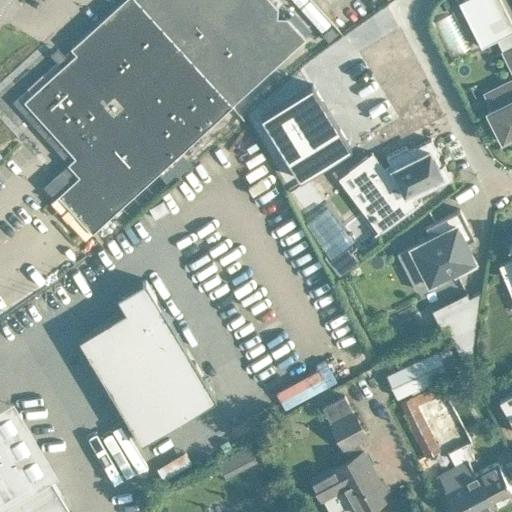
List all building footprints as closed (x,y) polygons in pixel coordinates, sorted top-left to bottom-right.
[(79,175),(52,199),(53,200),(59,195),(92,232),(232,104),(232,103),(305,37),(287,16),(277,16),(277,6),(271,0),(121,0),(71,47),(76,53),(24,100),(75,156),(68,162),(79,175)] [(481,46),(497,38),(511,30),(511,22),(500,0),(460,0),(458,1),(481,46)] [(511,46),(503,51),(511,68),(511,78),(507,81),(511,89),(511,97),(487,110),(490,116),(486,118),(494,134),(498,132),(502,139),(511,133),(511,46)] [(313,83),(261,115),(300,178),(352,146),(313,83)] [(409,149),(406,145),(386,155),(393,169),(387,173),(372,152),(348,169),(372,200),(365,205),(372,215),(370,217),(373,220),(375,218),(382,227),(374,233),(374,234),(415,204),(411,199),(451,178),(444,163),(438,166),(433,156),(439,153),(431,138),(409,149)] [(411,246),(397,253),(415,289),(429,282),(454,269),(457,274),(476,264),(473,259),(474,259),(465,242),(462,234),(471,230),(459,208),(425,226),(430,236),(411,246)] [(511,254),(511,258),(499,264),(511,294),(511,244),(508,246),(511,254)] [(359,262),(352,251),(332,265),(340,276),(359,262)] [(216,397),(146,279),(118,295),(126,309),(79,337),(141,441),(216,397)] [(468,296),(438,312),(444,324),(444,325),(465,367),(471,364),(480,291),(479,291),(469,296),(468,296)] [(437,350),(386,374),(397,396),(447,372),(437,350)] [(511,393),(500,400),(511,421),(511,393)] [(412,425),(426,453),(438,447),(424,419),(416,402),(413,394),(400,400),(413,425),(412,425)] [(357,511),(359,511),(388,497),(378,478),(372,477),(366,467),(371,465),(363,451),(360,452),(354,441),(366,435),(344,395),(323,407),(344,447),(350,457),(311,479),(322,498),(344,487),(357,511)] [(0,511),(71,511),(51,477),(45,466),(26,477),(0,433),(0,511)] [(495,504),(511,494),(511,489),(497,462),(475,474),(467,460),(473,457),(465,443),(447,451),(455,466),(465,485),(470,483),(475,492),(485,487),(495,504)] [(248,446),(238,451),(245,466),(256,460),(248,446)] [(457,511),(480,511),(495,504),(485,487),(475,492),(470,483),(465,485),(455,466),(439,475),(447,488),(445,490),(457,511)]
